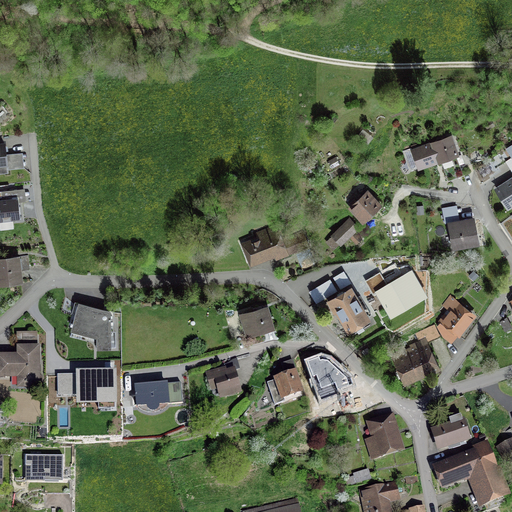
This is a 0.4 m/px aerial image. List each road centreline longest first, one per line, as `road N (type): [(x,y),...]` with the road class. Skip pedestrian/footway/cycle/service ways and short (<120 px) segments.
road 1 (residential): [(420,417),(284,292),(254,278),(58,280),(0,325)]
road 2 (track): [(511,63),(334,61),(229,30)]
road 3 (track): [(0,14),(145,19)]
road 4 (unclassified): [(434,393),(511,283)]
